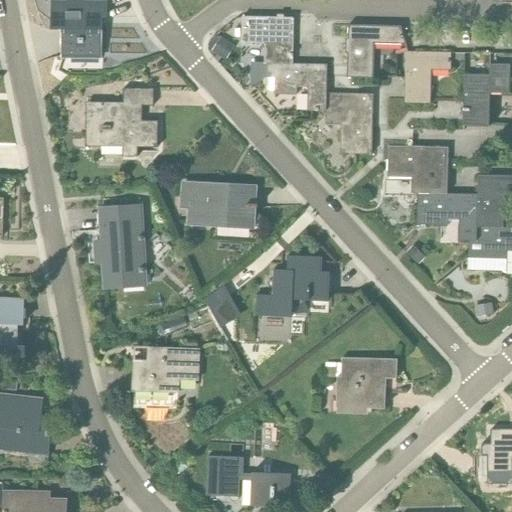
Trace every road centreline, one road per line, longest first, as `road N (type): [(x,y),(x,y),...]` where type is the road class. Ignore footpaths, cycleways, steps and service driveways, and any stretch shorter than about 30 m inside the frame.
road 1 (residential): [(156,511),(90,428),(0,0)]
road 2 (residential): [(483,379),(179,44),(150,0)]
road 3 (residential): [(342,511),(483,379)]
